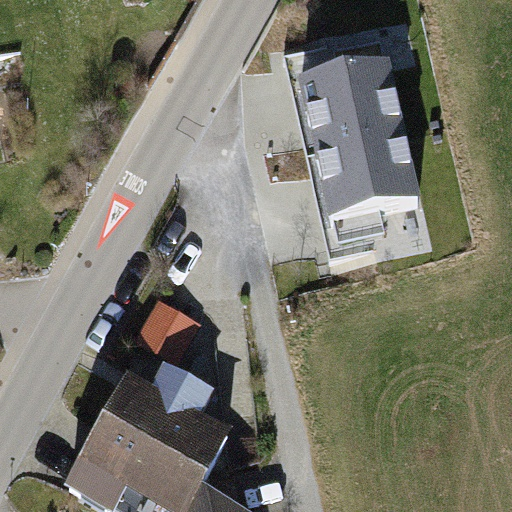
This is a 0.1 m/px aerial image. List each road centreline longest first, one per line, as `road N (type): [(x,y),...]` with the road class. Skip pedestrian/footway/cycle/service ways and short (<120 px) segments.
road 1 (tertiary): [(0,441),(246,0)]
road 2 (track): [(205,72),(314,511)]
